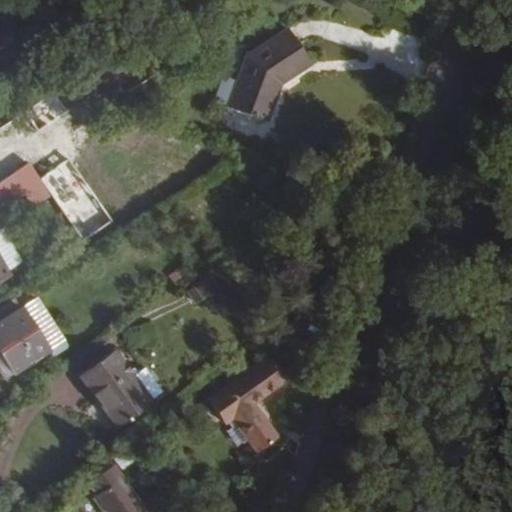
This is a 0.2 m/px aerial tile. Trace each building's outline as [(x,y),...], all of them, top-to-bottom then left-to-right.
[(255,51),(236,106),(271,117),(283,83),(316,60),(294,26),(255,51)] [(0,185),(0,221),(7,231),(51,197),(30,165),(0,185)] [(0,264),(0,288),(12,281),(0,264)] [(226,287),(217,277),(196,295),(204,305),(226,287)] [(63,355),(25,300),(0,316),(0,336),(8,349),(0,354),(0,359),(1,361),(17,384),(63,355)] [(119,356),(86,381),(120,427),(153,403),(119,356)] [(286,384),(270,362),(210,406),(227,428),(235,422),(261,457),(263,460),(283,445),(255,407),(286,384)] [(135,378),(153,403),(172,391),(155,367),(135,378)] [(161,511),(126,466),(103,483),(112,495),(107,498),(117,511),(161,511)]
